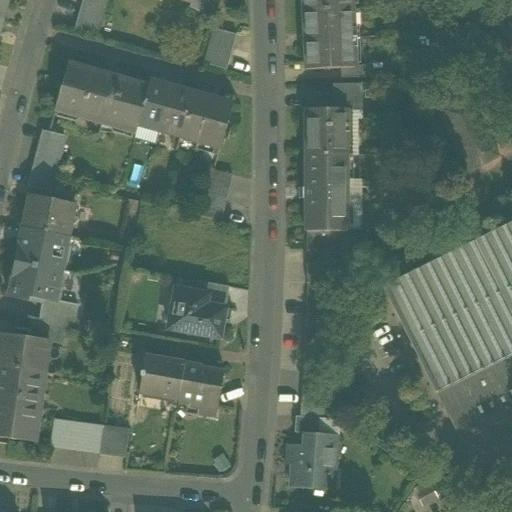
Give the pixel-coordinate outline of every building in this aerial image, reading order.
[(83,0),(74,29),(96,36),(108,2),(102,0),(83,0)] [(208,15),(209,16),(215,0),(181,0),(210,10),(208,15)] [(350,0),(301,0),(303,35),(301,35),(302,47),(303,47),(304,71),(342,70),(353,69),(350,0)] [(204,65),(226,71),(236,37),(214,30),(204,65)] [(462,47),(472,69),(506,53),(496,31),(462,47)] [(135,134),(138,127),(148,88),(68,66),(55,112),(135,134)] [(342,70),(342,80),(371,79),(371,69),(353,69),(342,70)] [(138,127),(159,133),(172,88),(150,82),(148,88),(138,127)] [(347,112),(371,112),(371,85),(334,86),(334,112),(347,112)] [(159,133),(180,139),(193,94),(172,88),(159,133)] [(232,105),(193,94),(180,139),(220,150),(232,105)] [(439,115),(471,172),(493,160),(461,102),(439,115)] [(305,112),(305,157),(347,157),(347,112),(334,112),(305,112)] [(42,132),(32,176),(53,182),(64,138),(42,132)] [(305,233),(306,232),(347,232),(347,157),(305,157),(305,189),(305,200),(305,233)] [(208,172),(203,194),(227,200),(233,178),(208,172)] [(50,194),(53,182),(32,176),(29,188),(50,194)] [(203,194),(200,206),(224,212),(227,200),(203,194)] [(30,197),(23,229),(68,238),(75,206),(30,197)] [(222,223),(224,212),(200,206),(197,217),(222,223)] [(511,223),(385,287),(384,286),(382,288),(436,395),(438,394),(438,393),(511,356),(511,223)] [(61,273),(68,238),(23,229),(16,264),(61,273)] [(347,250),(347,232),(306,232),(306,250),(334,250),(347,250)] [(306,250),(306,260),(333,262),(334,250),(306,250)] [(332,274),(333,262),(306,260),(306,272),(332,274)] [(55,302),(61,273),(16,264),(9,298),(29,302),(29,298),(43,301),(55,303),(55,302)] [(331,286),(332,274),(306,272),(306,285),(307,285),(331,286)] [(225,310),(229,288),(197,282),(195,294),(208,296),(206,306),(225,310)] [(329,343),(331,286),(307,285),(303,372),(327,373),(327,366),(329,343)] [(168,330),(219,339),(225,310),(206,306),(208,296),(195,294),(176,290),(168,330)] [(43,301),(39,323),(65,328),(73,329),(77,306),(55,302),(55,303),(43,301)] [(63,345),(65,328),(39,323),(37,339),(49,341),(49,343),(61,345),(63,345)] [(2,334),(0,346),(0,368),(44,375),(49,343),(49,341),(37,339),(36,339),(2,334)] [(351,344),(329,343),(327,366),(350,367),(351,344)] [(438,394),(436,395),(461,443),(511,417),(511,356),(438,393),(438,394)] [(139,394),(178,401),(185,366),(145,359),(141,378),(142,379),(139,394)] [(185,364),(185,366),(178,401),(190,403),(189,409),(199,411),(197,417),(216,420),(224,373),(201,368),(201,367),(185,364)] [(41,394),(44,375),(0,368),(0,437),(35,443),(38,422),(32,422),(36,393),(41,394)] [(326,395),(327,373),(303,372),(302,394),(326,395)] [(325,407),(326,395),(302,394),(301,405),(325,407)] [(324,419),(325,407),(301,405),(301,418),(320,419),(324,419)] [(319,435),(320,419),(301,418),(296,417),(295,434),(304,434),(319,435)] [(52,446),(88,451),(92,427),(55,422),(52,446)] [(88,451),(100,453),(103,428),(92,427),(88,451)] [(127,432),(103,428),(100,453),(124,456),(127,432)] [(291,490),(327,492),(328,470),(334,470),(336,437),(319,435),(304,434),(303,447),(287,446),(286,466),(292,467),(291,490)]
